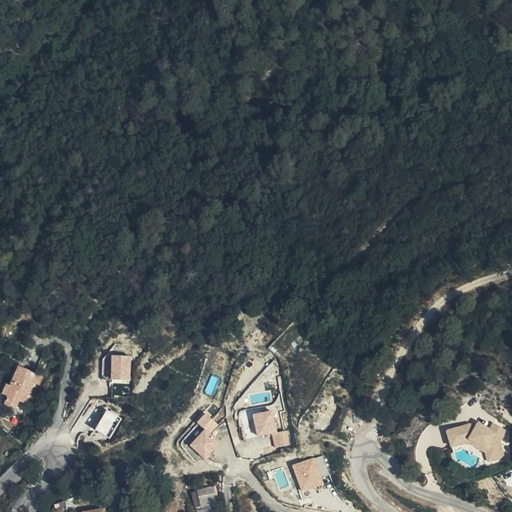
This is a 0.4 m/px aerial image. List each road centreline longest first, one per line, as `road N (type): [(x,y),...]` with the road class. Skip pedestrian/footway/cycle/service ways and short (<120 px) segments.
road 1 (track): [(366,448),(382,382),(427,316),(470,282),(511,276)]
road 2 (residential): [(483,511),(424,494),(366,448),(358,464),(362,481),(393,511)]
road 3 (residential): [(38,511),(59,440),(40,442),(0,484)]
